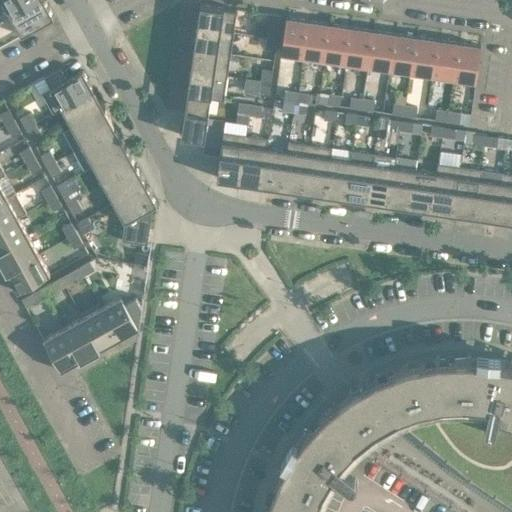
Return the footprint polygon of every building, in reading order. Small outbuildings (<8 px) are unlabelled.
[(1,0),(10,15),(37,0),(1,0)] [(43,0),(37,0),(10,15),(21,35),(53,17),(43,0)] [(199,4),(196,26),(233,32),(236,9),(199,4)] [(280,53),(303,56),(308,20),(286,16),(280,53)] [(303,56),(324,59),(329,23),(308,20),(303,56)] [(255,27),(254,34),(266,36),(268,24),(260,23),(255,27)] [(324,59),(345,63),(351,26),(329,23),(324,59)] [(268,25),(267,37),(276,38),(278,26),(268,25)] [(196,26),(193,48),(230,53),(233,32),(196,26)] [(345,63),(367,66),(372,29),(351,26),(345,63)] [(367,66),(388,69),(393,32),(372,29),(367,66)] [(388,69),(409,72),(415,35),(393,32),(388,69)] [(409,72),(431,75),(436,38),(415,35),(409,72)] [(276,38),(267,37),(265,48),(275,50),(276,38)] [(431,75),(452,78),(458,41),(436,38),(431,75)] [(458,41),(452,78),(475,81),(480,45),(458,41)] [(193,48),(190,69),(227,75),(230,53),(193,48)] [(41,92),(52,112),(93,89),(82,70),(66,79),(60,67),(43,76),(50,87),(41,92)] [(262,68),(260,79),(270,81),(272,69),(262,68)] [(190,69),(187,92),(210,95),(223,97),(227,75),(190,69)] [(270,81),(260,79),(259,91),(268,93),(270,81)] [(62,131),(63,131),(103,108),(93,89),(52,112),(52,113),(61,108),(71,126),(62,131)] [(284,90),(283,100),(295,101),(296,92),(284,90)] [(210,95),(187,92),(180,135),(204,138),(210,95)] [(296,92),(295,101),(307,103),(308,93),(296,92)] [(327,103),(339,105),(341,95),(329,93),(327,103)] [(349,106),(361,108),(362,98),(350,96),(349,106)] [(362,98),(361,108),(373,110),(374,100),(362,98)] [(281,110),(293,111),(295,101),(283,100),(281,110)] [(295,101),(293,111),(305,113),(307,103),(295,101)] [(238,102),(237,112),(248,114),(250,104),(238,102)] [(391,113),(403,114),(405,104),(393,103),(391,113)] [(262,105),(250,104),(248,114),(260,115),(262,105)] [(405,104),(403,114),(415,116),(417,106),(405,104)] [(0,112),(0,114),(5,124),(14,119),(8,108),(0,112)] [(63,131),(73,150),(114,127),(103,108),(63,131)] [(323,119),(335,120),(336,110),(324,109),(323,119)] [(434,119),(446,121),(448,111),(436,109),(434,119)] [(448,111),(446,121),(458,122),(459,112),(448,111)] [(19,117),(25,127),(34,122),(28,112),(19,117)] [(248,114),(237,112),(235,122),(247,123),(248,114)] [(344,122),(356,123),(357,114),(346,112),(344,122)] [(357,114),(356,123),(368,125),(369,115),(357,114)] [(379,117),(377,127),(387,128),(388,118),(379,117)] [(387,128),(399,130),(400,120),(388,118),(387,128)] [(14,119),(5,124),(11,134),(19,129),(14,119)] [(400,120),(399,130),(411,131),(412,122),(400,120)] [(34,122),(25,127),(31,138),(39,133),(34,122)] [(430,134),(442,136),(443,126),(431,124),(430,134)] [(443,126),(442,136),(453,138),(455,128),(443,126)] [(73,150),(83,169),(124,146),(114,127),(73,150)] [(216,177),(239,180),(245,134),(223,131),(216,177)] [(472,143),(484,145),(485,135),(474,133),(472,143)] [(239,180),(260,183),(267,137),(245,134),(239,180)] [(485,135),(484,145),(496,146),(497,136),(485,135)] [(260,183),(281,186),(288,140),(287,140),(286,150),(266,147),(267,137),(260,183)] [(281,186),(303,190),(309,143),(288,140),(281,186)] [(303,190),(324,193),(331,146),(309,143),(303,190)] [(20,151),(26,161),(34,156),(29,146),(20,151)] [(92,165),(102,183),(135,165),(124,146),(83,169),(84,169),(92,165)] [(324,193),(345,196),(351,159),(330,156),(332,147),(331,146),(324,193)] [(439,160),(460,163),(462,151),(441,149),(439,160)] [(40,154),(46,165),(55,160),(49,150),(40,154)] [(345,196),(367,199),(374,153),(373,153),(372,162),(351,159),(345,196)] [(367,199),(388,202),(395,156),(374,153),(367,199)] [(34,156),(26,161),(32,172),(40,167),(34,156)] [(388,202),(410,205),(415,168),(394,165),(396,156),(395,156),(388,202)] [(55,160),(46,165),(52,175),(60,171),(55,160)] [(410,205),(431,208),(438,162),(437,162),(436,171),(415,168),(410,205)] [(431,208),(452,211),(459,165),(438,162),(431,208)] [(102,183),(113,202),(145,184),(135,165),(102,183)] [(452,211),(474,214),(480,168),(459,165),(452,211)] [(474,214),(495,218),(502,171),(501,171),(500,181),(480,178),(481,168),(480,168),(474,214)] [(495,218),(511,219),(511,172),(502,171),(495,218)] [(0,175),(0,200),(15,192),(15,191),(7,196),(0,184),(0,176),(5,173),(0,175)] [(41,189),(47,199),(55,194),(50,184),(41,189)] [(145,184),(113,202),(124,222),(156,204),(145,184)] [(61,192),(67,203),(75,198),(70,187),(61,192)] [(0,200),(0,224),(26,211),(15,192),(0,200)] [(55,194),(47,199),(52,210),(61,205),(55,194)] [(75,198),(67,203),(73,213),(81,208),(75,198)] [(0,224),(0,249),(28,234),(17,216),(26,211),(0,224)] [(77,222),(83,232),(92,227),(86,217),(77,222)] [(62,226),(67,237),(76,232),(70,222),(62,226)] [(76,232),(67,237),(73,247),(82,243),(76,232)] [(0,249),(0,261),(6,271),(38,253),(28,234),(0,249)] [(38,253),(6,271),(17,291),(49,273),(38,253)] [(244,262),(260,284),(272,275),(256,253),(244,262)] [(89,260),(78,266),(83,275),(94,269),(89,260)] [(78,266),(60,277),(64,285),(83,275),(78,266)] [(60,277),(41,287),(46,296),(64,285),(60,277)] [(46,296),(41,287),(30,293),(22,298),(26,306),(46,296)] [(120,295),(100,306),(118,338),(138,327),(141,306),(136,295),(124,302),(120,295)] [(100,306),(81,316),(99,349),(118,338),(100,306)] [(81,316),(62,327),(80,359),(99,349),(81,316)] [(80,359),(62,327),(42,338),(60,370),(80,359)] [(511,511),(511,359),(509,359),(509,360),(499,358),(469,355),(469,354),(466,354),(466,355),(438,357),(438,355),(435,355),(435,357),(407,363),(407,361),(404,362),(404,363),(378,373),(377,372),(374,373),(375,374),(350,388),(350,387),(347,389),(348,390),(325,407),(325,406),(323,409),(324,410),(305,431),(303,430),(302,432),(302,433),(296,441),(290,452),(290,451),(281,467),(280,466),(279,469),(280,470),(270,496),(268,496),(268,499),(269,499),(266,511),(511,511)]
